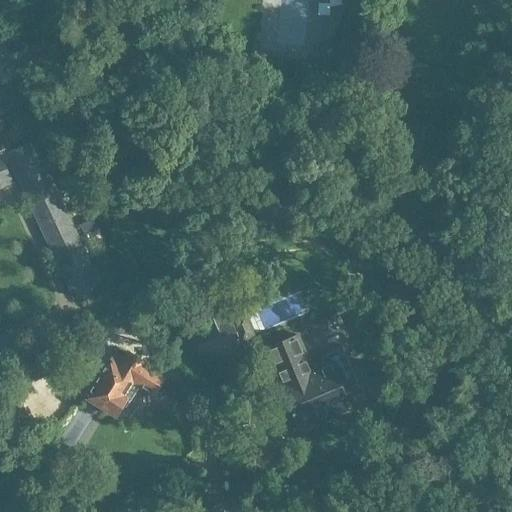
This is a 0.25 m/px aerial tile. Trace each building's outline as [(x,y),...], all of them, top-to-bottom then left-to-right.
[(0,35),(0,67),(13,61),(2,34),(0,35)] [(4,100),(8,110),(25,102),(20,92),(4,100)] [(0,114),(8,110),(4,100),(0,102),(0,114)] [(12,165),(18,177),(44,165),(32,140),(7,151),(6,148),(1,150),(9,166),(12,165)] [(0,186),(13,181),(7,168),(9,166),(1,150),(0,150),(0,186)] [(55,189),(44,165),(18,177),(28,199),(55,189)] [(55,189),(28,199),(40,224),(66,212),(55,189)] [(66,212),(40,224),(51,248),(78,237),(66,212)] [(78,237),(51,248),(62,272),(88,259),(78,237)] [(88,259),(62,272),(74,297),(100,285),(88,259)] [(255,336),(245,313),(230,320),(239,343),(255,336)] [(414,352),(406,330),(380,340),(389,362),(414,352)] [(283,398),(298,433),(332,419),(329,412),(351,403),(345,390),(359,385),(344,347),(320,355),(322,361),(311,365),(305,349),(308,348),(301,331),(267,346),(278,372),(262,379),(272,403),(283,398)] [(39,360),(34,349),(21,355),(26,366),(39,360)] [(153,393),(164,377),(164,375),(143,364),(144,361),(128,351),(122,361),(113,356),(100,378),(88,371),(77,391),(115,415),(126,396),(123,395),(124,394),(122,393),(130,381),(131,381),(132,380),(141,385),(142,384),(151,390),(151,392),(153,393)]
